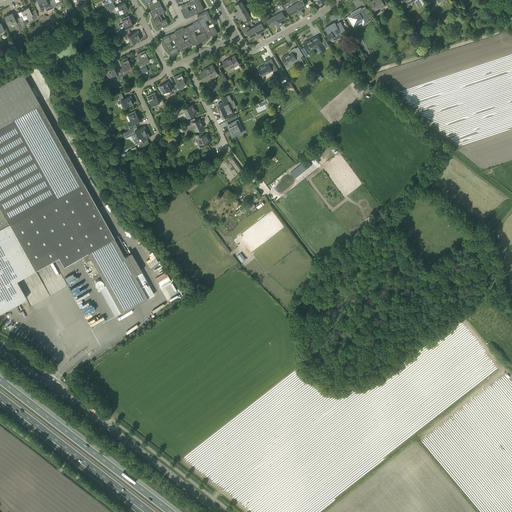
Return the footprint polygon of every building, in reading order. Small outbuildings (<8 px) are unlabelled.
[(50,0),(47,2),(46,0),(36,0),(40,9),(45,6),(46,6),(48,9),(53,6),(50,0)] [(144,0),(149,10),(161,4),(159,1),(159,0),(153,3),(151,0),(144,0)] [(186,18),(196,14),(204,9),(200,0),(199,1),(198,0),(191,0),(191,1),(186,3),(188,6),(195,3),(197,7),(189,11),(187,7),(182,9),(186,18)] [(301,14),(292,0),(283,5),(287,12),(289,11),(291,14),(296,11),(298,16),(301,14)] [(292,0),(301,14),(303,13),(301,8),(306,6),(305,4),(307,2),(306,0),(300,0),(299,1),(298,0),(292,0)] [(392,8),(387,0),(386,0),(385,1),(385,2),(384,3),(382,0),(376,0),(373,2),(373,0),(369,3),(374,12),(387,5),(389,10),(392,8)] [(234,13),(235,15),(246,9),(250,6),(249,3),(244,6),(242,1),(235,5),(238,10),(234,13)] [(118,14),(123,12),(127,10),(123,2),(114,6),(113,4),(107,6),(106,7),(107,10),(109,9),(110,11),(115,9),(118,14)] [(160,21),(158,15),(164,12),(162,8),(161,4),(159,5),(149,10),(151,13),(152,16),(158,29),(161,28),(161,27),(163,26),(163,27),(169,25),(166,18),(160,21)] [(274,15),(280,26),(283,24),(280,20),(285,17),(284,14),(286,13),(284,8),(281,4),(280,5),(280,4),(279,4),(278,4),(278,5),(277,5),(277,6),(277,7),(277,8),(278,8),(279,9),(280,11),(274,15)] [(18,18),(22,26),(27,24),(26,21),(28,20),(27,17),(31,15),(33,19),(37,17),(34,10),(30,12),(27,7),(24,9),(23,7),(20,9),(21,10),(18,11),(20,16),(18,18)] [(361,8),(347,16),(354,27),(362,23),(363,25),(369,21),(368,19),(361,8)] [(235,15),(237,17),(241,15),(244,20),(250,16),(246,9),(235,15)] [(203,17),(198,19),(199,20),(208,38),(210,37),(210,36),(212,35),(212,36),(218,33),(214,26),(209,28),(206,21),(211,19),(207,11),(201,13),(203,17)] [(18,18),(15,19),(12,13),(4,17),(8,26),(14,24),(15,26),(16,29),(22,26),(18,18)] [(274,15),(266,19),(270,26),(271,26),(270,26),(275,23),(278,27),(280,26),(274,15)] [(129,31),(128,28),(132,26),(133,26),(128,16),(123,18),(121,19),(125,27),(116,31),(118,36),(123,34),(129,31)] [(196,29),(199,27),(201,33),(196,35),(193,30),(190,32),(196,44),(197,43),(198,42),(199,43),(208,38),(199,20),(193,23),(196,29)] [(324,28),(327,33),(327,34),(330,39),(334,37),(336,40),(342,36),(342,35),(346,32),(340,21),(339,22),(339,23),(336,25),(335,22),(324,28)] [(254,27),(260,38),(262,36),(260,32),(265,29),(263,25),(261,23),(261,22),(258,24),(254,26),(255,26),(254,27)] [(257,39),(260,38),(254,27),(250,29),(248,26),(247,26),(243,29),(243,30),(245,34),(248,34),(250,38),(250,37),(255,35),(257,39)] [(175,32),(178,38),(183,50),(192,46),(191,45),(193,44),(194,45),(196,44),(190,32),(187,33),(189,38),(188,38),(184,40),(182,36),(186,34),(186,33),(183,28),(175,32)] [(123,34),(126,40),(128,38),(131,43),(130,43),(131,43),(141,38),(140,38),(137,31),(131,34),(129,31),(123,34)] [(163,38),(171,56),(179,52),(179,51),(181,50),(181,51),(183,50),(178,38),(174,40),(177,46),(173,48),(170,42),(172,41),(169,35),(167,36),(163,38)] [(308,51),(315,47),(318,52),(321,50),(322,51),(326,48),(318,35),(319,37),(315,39),(314,37),(307,41),(303,43),(308,51)] [(305,65),(295,47),(291,50),(292,52),(281,58),(286,65),(296,59),(301,67),(305,65)] [(377,50),(366,56),(369,61),(372,60),(372,58),(379,54),(380,53),(378,49),(377,50)] [(145,66),(144,63),(148,61),(149,61),(144,51),(137,54),(140,61),(137,62),(142,73),(146,71),(147,71),(145,66)] [(227,71),(234,67),(235,69),(240,67),(238,64),(239,64),(234,55),(233,56),(234,56),(229,59),(228,59),(222,62),(227,71)] [(119,69),(122,76),(123,75),(124,76),(126,75),(125,74),(128,73),(126,70),(131,68),(129,62),(127,58),(126,58),(120,61),(119,61),(122,68),(119,69)] [(262,76),(272,70),(277,78),(281,76),(271,58),(263,63),(264,65),(257,69),(262,76)] [(218,73),(212,64),(205,69),(205,70),(199,73),(204,81),(218,73)] [(121,76),(122,76),(119,69),(116,70),(114,66),(114,65),(104,70),(104,71),(108,78),(115,74),(117,78),(118,80),(122,78),(121,76)] [(0,312),(1,312),(26,298),(16,280),(55,258),(56,261),(60,259),(63,265),(83,255),(94,275),(99,272),(99,273),(93,276),(95,279),(101,276),(105,285),(99,288),(115,316),(154,294),(141,271),(136,261),(129,265),(124,256),(128,254),(125,248),(118,235),(114,238),(83,182),(22,72),(0,84),(0,312)] [(174,85),(177,91),(183,89),(181,86),(186,84),(181,73),(174,77),(177,84),(174,85)] [(354,88),(358,93),(365,87),(369,91),(372,89),(364,80),(354,88)] [(172,94),(177,91),(174,85),(171,86),(169,81),(159,86),(159,87),(161,91),(162,94),(170,90),(172,94)] [(164,104),(163,102),(161,97),(158,99),(155,92),(154,93),(148,96),(147,96),(152,106),(153,106),(152,106),(157,104),(159,107),(164,104)] [(124,108),(130,105),(134,103),(134,102),(134,103),(130,96),(124,99),(123,96),(121,93),(115,96),(117,100),(119,104),(122,103),(124,108)] [(223,102),(218,104),(220,110),(221,112),(221,111),(223,116),(224,118),(225,117),(228,115),(233,113),(234,113),(232,109),(229,102),(232,101),(229,95),(226,96),(221,98),(223,102)] [(188,117),(192,115),(197,113),(192,104),(184,108),(182,106),(175,109),(179,115),(185,112),(188,117)] [(267,104),(256,109),(258,114),(269,109),(267,104)] [(136,126),(135,123),(140,121),(135,111),(127,115),(131,122),(127,124),(128,126),(126,127),(128,130),(129,129),(129,130),(136,126)] [(196,131),(199,130),(204,127),(199,119),(196,120),(194,118),(187,121),(190,127),(193,126),(196,131)] [(238,120),(228,125),(230,128),(229,129),(230,132),(229,133),(231,138),(238,135),(237,134),(241,132),(237,125),(240,124),(238,120)] [(136,126),(129,130),(132,135),(135,134),(137,138),(133,140),(135,144),(138,143),(140,147),(149,143),(147,138),(150,137),(149,136),(149,137),(148,133),(144,127),(144,126),(138,129),(136,126)] [(197,134),(194,135),(197,140),(200,147),(202,146),(204,145),(207,143),(207,144),(208,143),(211,142),(208,137),(206,133),(205,134),(203,135),(202,132),(197,134)] [(308,159),(302,163),(307,169),(312,165),(308,159)] [(296,168),(290,173),(295,178),(300,174),(296,168)] [(198,184),(196,181),(188,187),(191,190),(198,184)] [(256,200),(254,197),(247,204),(251,209),(255,206),(253,203),(256,200)] [(134,326),(123,333),(125,335),(136,328),(134,326)]
